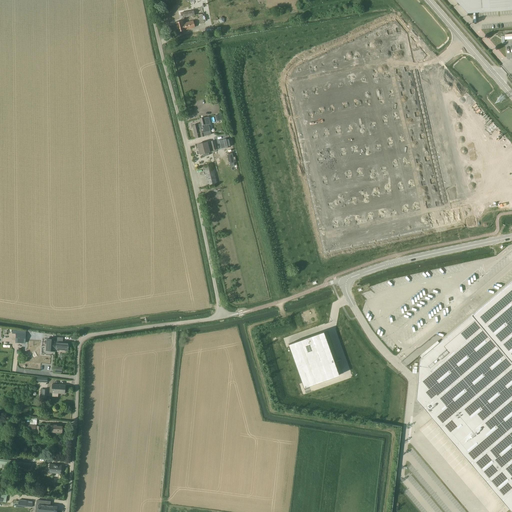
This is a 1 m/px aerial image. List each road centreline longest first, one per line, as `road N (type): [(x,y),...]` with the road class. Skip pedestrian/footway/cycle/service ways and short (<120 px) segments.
road 1 (unclassified): [(67,511),(82,337),(221,317),(148,0)]
road 2 (unclassified): [(511,237),(348,278)]
road 3 (unclassified): [(511,96),(428,0)]
